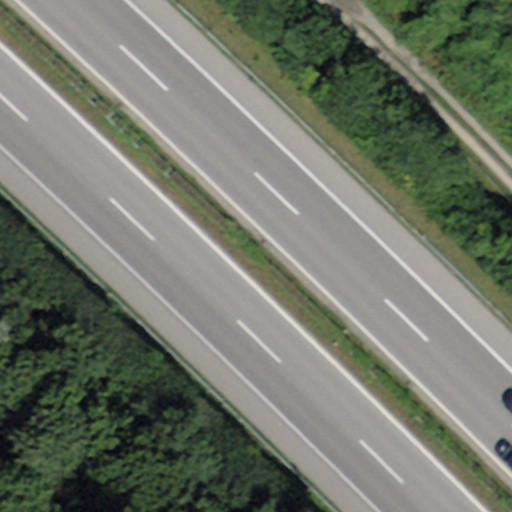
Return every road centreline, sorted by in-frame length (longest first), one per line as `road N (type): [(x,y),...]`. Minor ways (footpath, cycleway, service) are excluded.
road 1 (motorway): [(511,427),(259,177),(65,0)]
road 2 (motorway): [(0,100),(427,511)]
road 3 (track): [(347,0),(511,142)]
